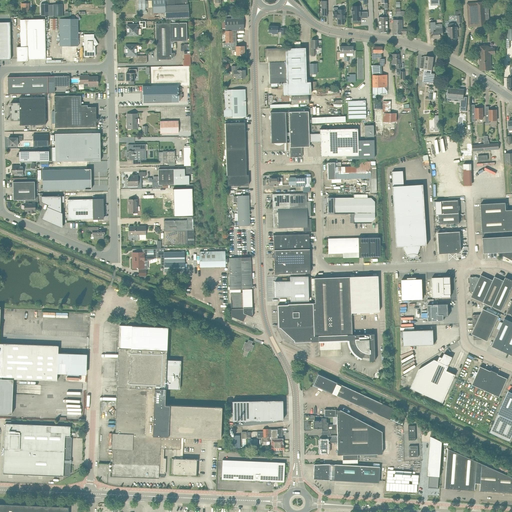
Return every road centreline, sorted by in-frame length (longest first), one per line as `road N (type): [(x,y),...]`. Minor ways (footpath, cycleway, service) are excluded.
road 1 (unclassified): [(459,265),(328,268),(320,261),(314,168),(257,169)]
road 2 (tertiary): [(511,98),(437,52),(324,29),(283,0)]
road 3 (unclassified): [(90,493),(96,326),(105,300),(137,307)]
road 4 (unclassified): [(111,256),(110,67)]
road 5 (tertiary): [(275,345),(263,314),(257,169)]
road 6 (secondary): [(260,500),(90,493)]
road 7 (tertiary): [(257,169),(253,23),(261,5)]
road 8 (unclassified): [(511,368),(465,344),(459,265)]
road 9 (unclassified): [(111,256),(8,216),(0,205)]
